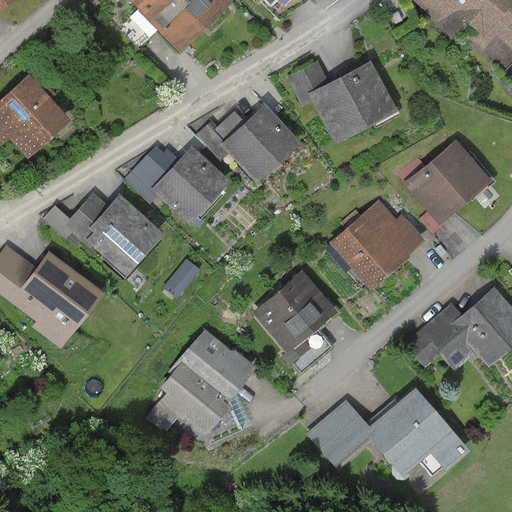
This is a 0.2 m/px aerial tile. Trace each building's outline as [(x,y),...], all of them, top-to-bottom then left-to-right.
[(0,0),(0,8),(10,0),(0,0)] [(103,0),(98,5),(118,25),(135,9),(146,20),(166,0),(103,0)] [(224,0),(166,0),(146,20),(177,52),(227,3),(224,0)] [(412,0),(437,21),(452,12),(438,0),(412,0)] [(511,0),(438,0),(452,12),(474,31),(481,37),(511,1),(511,0)] [(511,1),(481,37),(474,31),(469,38),(476,44),(473,48),(502,73),(511,62),(511,1)] [(317,60),(285,76),(300,106),(310,101),(306,94),(328,82),(317,60)] [(306,94),(310,101),(332,144),(394,111),(368,61),(328,82),(306,94)] [(26,75),(0,97),(0,144),(8,137),(25,156),(67,120),(48,99),(52,95),(33,73),(28,77),(26,75)] [(219,145),(228,154),(254,183),(298,143),(263,104),(243,122),(219,145)] [(220,161),(228,154),(219,145),(243,122),(233,111),(215,127),(210,121),(196,134),(220,161)] [(454,139),(401,183),(428,216),(435,225),(440,221),(488,181),(454,139)] [(148,204),(154,198),(146,190),(178,159),(167,148),(162,153),(155,146),(123,178),(148,204)] [(146,190),(154,198),(185,225),(226,181),(188,146),(178,159),(146,190)] [(53,206),(41,219),(65,240),(70,233),(81,242),(83,240),(90,232),(86,228),(107,206),(92,193),(68,219),(53,206)] [(107,206),(86,228),(90,232),(83,240),(124,279),(163,237),(117,195),(107,206)] [(377,200),(328,242),(367,288),(423,240),(400,213),(393,219),(377,200)] [(435,225),(428,216),(421,221),(432,234),(443,225),(440,221),(435,225)] [(0,252),(0,294),(8,301),(30,273),(20,266),(24,259),(6,245),(0,252)] [(101,292),(46,251),(30,273),(8,301),(35,321),(30,327),(59,349),(101,292)] [(198,271),(185,260),(161,289),(175,300),(198,271)] [(300,270),(249,312),(283,353),(279,356),(287,365),(290,363),(299,374),(330,348),(314,329),(335,312),(300,270)] [(454,300),(403,343),(424,367),(440,354),(454,370),(475,352),(487,366),(511,344),(511,309),(491,285),(462,310),(454,300)] [(254,367),(232,350),(228,350),(202,330),(177,361),(227,401),(254,367)] [(227,401),(177,361),(171,370),(173,372),(161,387),(168,393),(147,420),(165,434),(177,419),(180,422),(182,419),(203,435),(208,446),(241,430),(227,401)] [(411,388),(366,427),(359,432),(364,438),(397,476),(426,451),(442,470),(465,451),(411,388)] [(366,427),(345,400),(303,433),(329,466),(364,438),(359,432),(366,427)]
